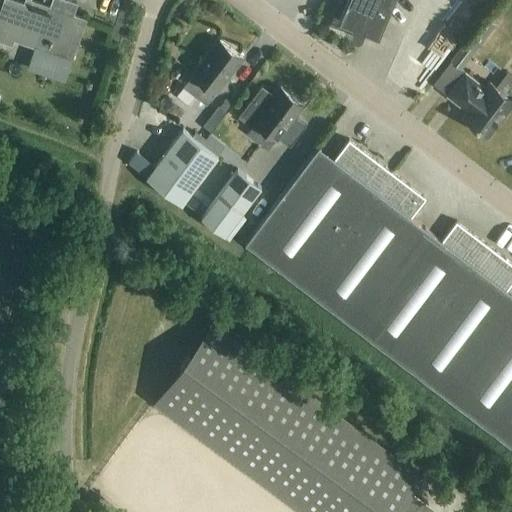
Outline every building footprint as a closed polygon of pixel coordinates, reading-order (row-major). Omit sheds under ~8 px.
[(73,15),(77,3),(67,0),(52,0),(50,7),(31,0),(25,0),(24,4),(13,0),(4,0),(0,12),(0,39),(11,44),(13,39),(72,59),(86,19),(73,15)] [(347,0),(339,20),(354,26),(351,32),(352,36),(357,38),(361,36),(364,30),(378,37),(393,0),(347,0)] [(185,85),(183,87),(187,89),(191,93),(195,95),(203,101),(207,104),(216,92),(218,90),(232,71),(243,57),(220,39),(209,54),(194,73),(193,75),(191,77),(185,85)] [(462,68),(476,50),(465,42),(451,60),(462,68)] [(485,88),(465,72),(448,95),(468,111),(463,117),(488,136),(511,105),(511,98),(490,82),(485,88)] [(416,82),(415,104),(434,105),(433,127),(461,128),(462,117),(434,116),(436,83),(416,82)] [(239,114),(252,124),(254,122),(275,138),(277,139),(278,138),(289,146),(308,122),(297,114),(304,104),(281,86),(275,94),(263,84),(239,114)] [(209,116),(202,126),(210,132),(217,123),(226,110),(219,105),(218,104),(209,116)] [(182,203),(218,155),(183,129),(155,165),(146,177),(182,203)] [(299,284),(387,168),(349,139),(334,158),(318,146),(245,243),(299,284)] [(352,324),(426,228),(411,217),(426,197),(387,168),(299,284),(352,324)] [(225,235),(261,187),(238,169),(201,217),(225,235)] [(400,360),(488,245),(457,221),(442,240),(426,228),(352,324),(400,360)] [(451,399),(511,318),(511,293),(506,289),(511,281),(511,263),(488,245),(400,360),(451,399)] [(496,434),(511,412),(511,318),(451,399),(496,434)] [(429,511),(401,491),(414,474),(217,327),(156,409),(294,511),(429,511)] [(511,445),(511,412),(496,434),(511,445)]
